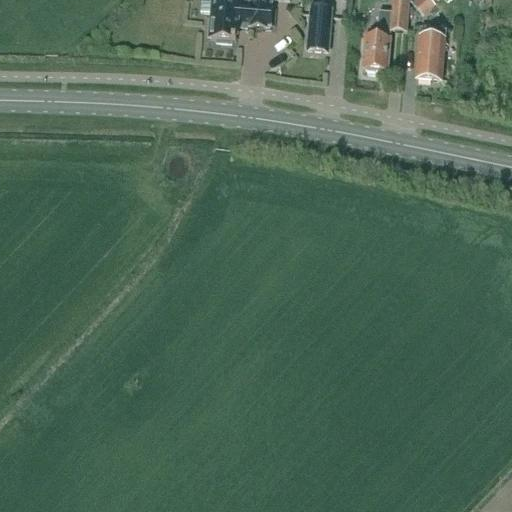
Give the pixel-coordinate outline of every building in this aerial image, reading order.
[(212,17),(210,42),(217,43),(217,47),(233,48),(233,44),(237,44),(238,28),(250,29),(250,30),(268,32),(268,31),(271,31),(271,29),(272,29),(273,11),(272,11),(273,2),(271,2),(271,1),(261,0),(252,0),(251,0),(202,0),(201,16),(212,17)] [(420,0),(413,7),(424,19),(437,8),(434,6),(440,0),(420,0)] [(367,39),(363,72),(388,75),(391,35),(408,37),(411,5),(393,3),(392,15),(380,14),(376,40),(367,39)] [(332,13),(312,12),(308,55),(328,56),(332,13)] [(421,31),(416,83),(442,85),(447,34),(421,31)] [(133,400),(139,385),(126,380),(121,395),(133,400)]
